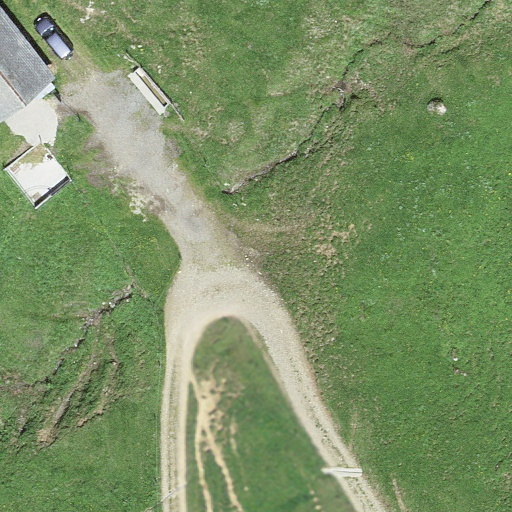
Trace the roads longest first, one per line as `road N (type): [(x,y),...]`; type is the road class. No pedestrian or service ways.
road 1 (track): [(101,96),(372,511)]
road 2 (track): [(179,511),(173,468),(189,227)]
